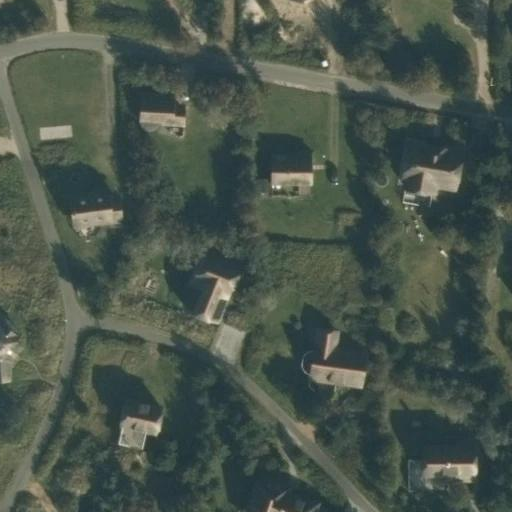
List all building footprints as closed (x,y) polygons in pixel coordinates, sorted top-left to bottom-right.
[(140,94),(139,122),(139,124),(140,126),(140,127),(141,128),(142,129),(143,130),(145,131),(147,131),(149,132),(152,131),(153,131),(154,130),(156,129),(158,127),(158,126),(159,125),(159,124),(159,123),(182,124),(183,110),(172,110),(173,93),(160,92),(160,95),(140,94)] [(453,187),(459,152),(408,144),(402,178),(405,179),(404,187),(432,192),(433,184),(453,187)] [(310,183),(310,152),(297,152),(297,155),(270,155),(270,183),(310,183)] [(269,178),(257,178),(257,191),(269,191),(269,178)] [(108,201),(106,189),(93,191),(94,194),(69,197),(73,225),(97,222),(98,230),(109,228),(108,220),(120,219),(118,200),(108,201)] [(192,312),(215,321),(222,303),(221,302),(225,293),(227,294),(239,265),(204,251),(193,280),(196,281),(192,290),(200,293),(192,312)] [(20,334),(2,318),(0,320),(0,381),(8,381),(7,369),(5,369),(4,363),(20,345),(14,340),(20,334)] [(313,346),(313,347),(311,347),(308,348),(306,350),(305,351),(304,352),(303,354),(302,356),(302,357),(302,358),(301,359),(301,361),(302,362),(302,364),(303,366),(304,368),(306,370),(308,371),(309,372),(309,377),(360,385),(365,353),(333,349),(336,331),(318,328),(315,346),(313,346)] [(119,425),(155,433),(160,407),(124,399),(119,425)] [(473,479),(473,438),(455,438),(455,446),(422,447),(422,475),(445,474),(445,479),(473,479)] [(247,511),(312,511),(315,504),(294,497),(288,495),(287,498),(284,497),(287,487),(258,478),(247,511)]
